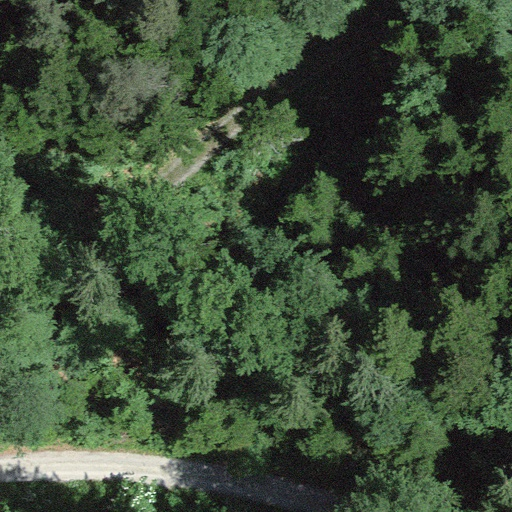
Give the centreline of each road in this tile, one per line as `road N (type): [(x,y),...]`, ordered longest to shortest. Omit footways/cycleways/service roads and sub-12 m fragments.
road 1 (track): [(406,0),(333,40),(0,320)]
road 2 (track): [(0,467),(213,473),(321,511)]
